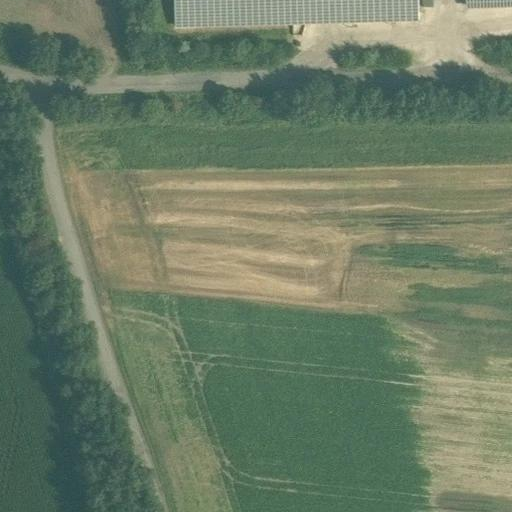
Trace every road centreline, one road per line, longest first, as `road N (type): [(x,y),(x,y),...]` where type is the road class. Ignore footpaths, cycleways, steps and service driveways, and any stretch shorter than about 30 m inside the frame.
road 1 (unclassified): [(153,511),(41,146),(47,87),(0,75)]
road 2 (track): [(47,87),(511,77)]
